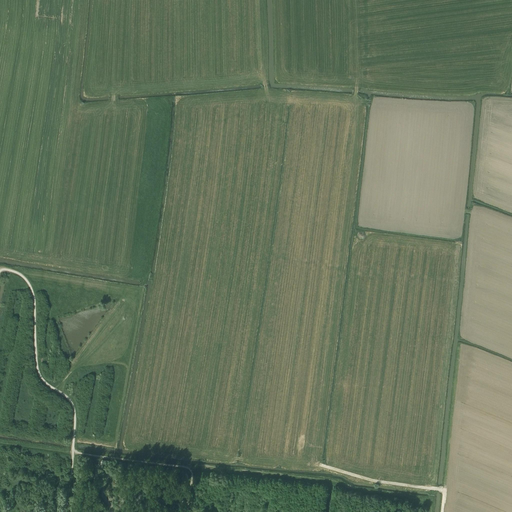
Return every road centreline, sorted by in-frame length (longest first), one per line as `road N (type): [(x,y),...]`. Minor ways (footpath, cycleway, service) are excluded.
road 1 (unknown): [(191,467),(331,481),(424,503),(427,511)]
road 2 (track): [(321,465),(443,490),(442,511)]
road 3 (track): [(55,389),(38,375),(33,295),(14,272)]
road 4 (track): [(64,511),(74,417),(55,389)]
road 5 (track): [(133,289),(14,272)]
